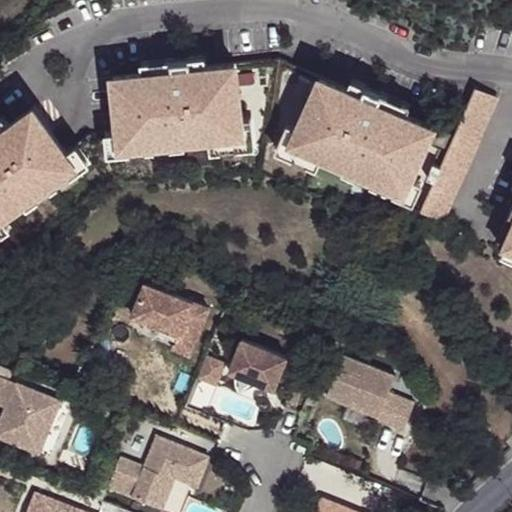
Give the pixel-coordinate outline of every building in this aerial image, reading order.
[(440,143),(446,131),(379,101),(383,92),(353,79),(349,87),(281,57),(208,65),(207,56),(174,60),(175,69),(116,75),(122,130),(92,132),(68,151),(35,106),(0,131),(0,231),(102,157),(266,140),(413,205),(440,143)] [(497,95),(477,86),(455,135),(449,147),(422,209),(442,218),(497,95)] [(449,147),(455,135),(446,131),(440,143),(449,147)] [(511,207),(511,210),(511,229),(501,253),(511,257),(511,207)] [(145,283),(132,316),(179,334),(174,348),(190,354),(196,341),(208,308),(145,283)] [(132,316),(126,330),(174,348),(179,334),(132,316)] [(242,336),(229,369),(274,387),(287,354),(242,336)] [(197,373),(217,382),(227,359),(208,350),(197,373)] [(395,374),(343,353),(326,395),(378,416),(378,419),(403,429),(414,401),(388,390),(395,374)] [(0,402),(10,378),(0,374),(0,402)] [(10,378),(0,402),(0,404),(6,407),(17,381),(10,378)] [(6,407),(0,421),(0,437),(40,453),(62,400),(17,381),(6,407)] [(210,454),(158,434),(146,465),(140,479),(130,476),(136,461),(121,455),(109,486),(163,507),(176,475),(198,484),(210,454)] [(136,461),(130,476),(140,479),(146,465),(136,461)] [(364,511),(322,495),(315,511),(364,511)]
